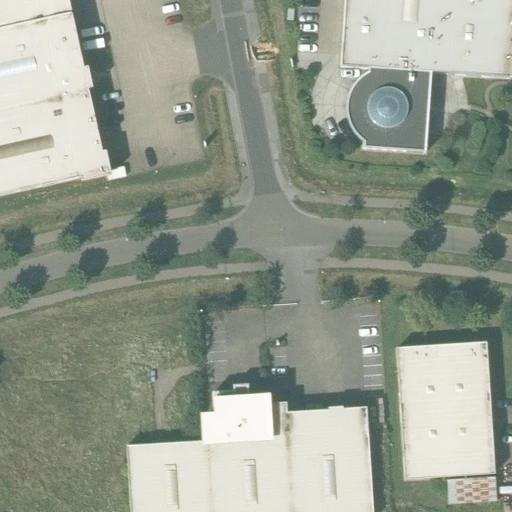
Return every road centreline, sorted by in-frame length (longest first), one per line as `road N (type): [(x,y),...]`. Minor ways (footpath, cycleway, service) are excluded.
road 1 (unclassified): [(0,286),(63,266),(278,233)]
road 2 (unclassified): [(278,233),(234,0)]
road 3 (unclassified): [(278,233),(511,251)]
